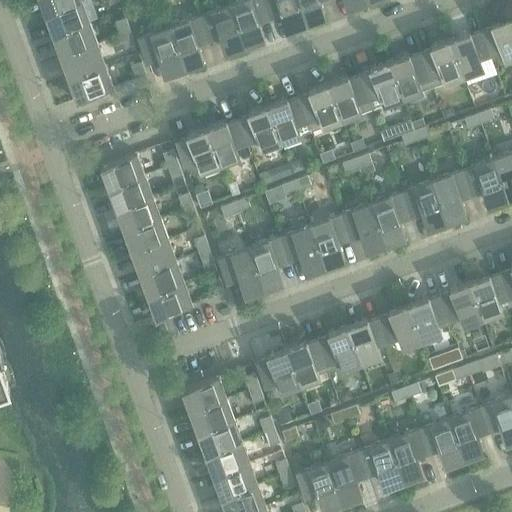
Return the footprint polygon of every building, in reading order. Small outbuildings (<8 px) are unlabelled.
[(40,0),(45,13),(80,0),(40,0)] [(53,34),(90,21),(81,0),(80,0),(45,13),(53,34)] [(264,34),(258,18),(269,14),(263,0),(241,0),(231,4),(245,42),(264,34)] [(280,10),(286,26),(305,19),(298,0),(263,0),(269,14),(280,10)] [(298,0),(305,19),(325,12),(320,0),(298,0)] [(219,32),(225,49),(245,42),(231,4),(200,15),(208,37),(219,32)] [(203,57),(197,41),(208,37),(200,15),(170,26),(184,64),(203,57)] [(511,16),(511,15),(492,22),(493,25),(481,29),(489,51),(500,47),(505,60),(511,57),(511,16)] [(125,17),(115,21),(120,34),(130,30),(125,17)] [(61,56),(97,42),(90,21),(53,34),(61,56)] [(159,55),(164,71),(184,64),(170,26),(139,37),(147,59),(159,55)] [(483,68),(478,55),(489,51),(481,29),(470,33),(469,30),(450,37),(464,75),(483,68)] [(124,47),(135,43),(130,30),(120,34),(124,47)] [(421,51),(433,86),(464,75),(450,37),(431,44),(432,47),(421,51)] [(68,77),(105,64),(97,42),(61,56),(68,77)] [(408,53),(389,60),(403,97),(433,86),(421,51),(409,55),(408,53)] [(371,70),(360,74),(372,108),(403,97),(389,60),(370,67),(371,70)] [(131,64),(136,78),(146,74),(141,61),(131,64)] [(76,99),(113,86),(105,64),(68,77),(76,99)] [(347,75),(328,82),(342,119),(372,108),(360,74),(348,78),(347,75)] [(310,92),(299,96),(311,131),(342,119),(328,82),(309,89),(310,92)] [(475,98),(477,105),(486,102),(484,94),(475,98)] [(267,104),(281,142),(311,131),(299,96),(288,100),(287,97),(267,104)] [(257,135),(262,149),(281,142),(267,104),(248,111),(249,114),(238,118),(246,139),(257,135)] [(453,109),(448,106),(443,108),(446,116),(454,113),(453,109)] [(481,122),(494,118),(491,107),(477,112),(481,122)] [(477,112),(464,117),(468,127),(481,122),(477,112)] [(239,157),(234,144),(246,139),(238,118),(227,122),(226,119),(206,126),(220,164),(239,157)] [(414,128),(425,124),(423,118),(412,122),(414,128)] [(418,139),(431,134),(427,124),(425,124),(414,128),(418,139)] [(196,158),(201,171),(220,164),(206,126),(187,133),(188,136),(176,140),(184,162),(196,158)] [(414,128),(401,133),(405,144),(418,139),(414,128)] [(384,138),(392,135),(390,131),(386,129),(381,130),(384,138)] [(362,138),(351,142),(354,151),(365,146),(362,138)] [(173,148),(162,152),(167,165),(178,161),(173,148)] [(332,149),(320,153),(323,162),(335,157),(332,149)] [(511,150),(494,157),(507,195),(511,192),(511,150)] [(137,151),(100,164),(108,187),(145,173),(137,151)] [(359,167),(372,162),(368,151),(355,156),(359,167)] [(355,156),(342,161),(346,172),(359,167),(355,156)] [(488,202),(507,195),(494,157),(463,168),(471,190),(482,186),(488,202)] [(293,172),(304,169),(301,163),(294,160),(288,162),(292,173),(293,172)] [(178,161),(167,165),(175,187),(185,183),(183,175),(178,161)] [(288,162),(278,165),(282,177),(292,173),(288,162)] [(372,162),(359,167),(362,173),(375,169),(372,162)] [(460,194),(471,190),(463,168),(433,179),(446,217),(465,210),(460,194)] [(145,173),(108,187),(116,208),(153,195),(145,173)] [(312,184),(308,174),(294,178),(298,189),(312,184)] [(281,183),(285,194),(298,189),(294,178),(281,183)] [(427,224),(446,217),(433,179),(402,190),(410,212),(421,208),(427,224)] [(207,189),(196,193),(200,206),(212,202),(207,189)] [(399,216),(410,212),(402,190),(372,201),(386,239),(405,232),(399,216)] [(188,191),(178,195),(183,208),(193,204),(188,191)] [(153,195),(116,208),(124,230),(161,216),(153,195)] [(251,207),(247,196),(233,201),(237,211),(251,207)] [(220,205),(224,216),(237,211),(233,201),(220,205)] [(366,246),(386,239),(372,201),(341,212),(349,234),(360,230),(366,246)] [(187,221),(198,217),(193,204),(183,208),(187,221)] [(338,238),(349,234),(341,212),(311,224),(325,261),(344,254),(338,238)] [(161,216),(124,230),(132,251),(168,238),(161,216)] [(305,268),(325,261),(311,224),(280,235),(288,256),(299,252),(305,268)] [(204,234),(193,238),(198,251),(209,247),(204,234)] [(283,276),(277,260),(288,256),(280,235),(250,246),(264,283),(283,276)] [(139,273),(176,259),(168,238),(132,251),(139,273)] [(239,274),(244,290),(264,283),(250,246),(219,257),(227,279),(239,274)] [(203,264),(214,260),(209,247),(198,251),(203,264)] [(147,294),(184,281),(176,259),(139,273),(147,294)] [(511,267),(501,272),(511,302),(511,264),(511,265),(511,267)] [(483,317),(502,310),(502,309),(511,304),(511,302),(501,272),(490,276),(489,273),(469,280),(483,317)] [(209,282),(214,295),(225,291),(220,278),(209,282)] [(450,287),(451,290),(440,294),(448,315),(459,311),(464,324),(483,317),(469,280),(450,287)] [(155,316),(192,303),(184,281),(147,294),(155,316)] [(429,298),(428,295),(408,302),(422,340),(441,333),(439,327),(451,323),(448,315),(440,294),(429,298)] [(389,309),(390,312),(379,316),(387,337),(398,333),(403,347),(422,340),(408,302),(389,309)] [(368,320),(367,317),(347,324),(361,362),(380,355),(376,342),(387,337),(379,316),(368,320)] [(329,334),(318,338),(329,369),(340,365),(342,369),(361,362),(347,324),(328,331),(329,334)] [(300,384),(320,377),(318,373),(329,369),(318,338),(307,342),(306,339),(287,346),(300,384)] [(443,351),(448,363),(463,358),(460,350),(459,345),(443,351)] [(276,378),(281,391),(300,384),(287,346),(267,353),(268,356),(257,360),(264,382),(276,378)] [(482,369),(478,358),(465,363),(469,374),(482,369)] [(0,391),(10,388),(0,361),(0,391)] [(465,363),(452,368),(456,378),(469,374),(465,363)] [(387,374),(391,384),(402,380),(399,370),(387,374)] [(255,372),(244,376),(249,389),(259,385),(255,372)] [(218,374),(181,388),(190,410),(226,397),(218,374)] [(421,391),(417,380),(404,385),(408,396),(421,391)] [(254,402),(264,398),(259,385),(249,389),(254,402)] [(404,385),(391,390),(395,401),(408,396),(404,385)] [(352,398),(350,390),(345,388),(337,391),(341,402),(352,398)] [(505,438),(511,435),(511,397),(511,393),(491,400),(480,404),(488,426),(499,422),(505,438)] [(197,432),(234,418),(226,397),(190,410),(197,432)] [(319,410),(315,398),(307,401),(311,413),(319,410)] [(360,413),(356,403),(343,407),(347,418),(360,413)] [(286,404),(276,408),(281,424),(292,420),(286,404)] [(477,430),(488,426),(480,404),(469,409),(450,416),(463,453),(483,446),(477,430)] [(343,407),(330,412),(334,423),(347,418),(343,407)] [(270,414),(260,418),(264,432),(275,428),(270,414)] [(444,460),(463,453),(450,416),(431,423),(419,427),(427,448),(438,444),(444,460)] [(205,453),(242,440),(234,418),(197,432),(205,453)] [(299,436),(295,425),(282,430),(286,441),(299,436)] [(416,452),(427,448),(419,427),(408,431),(389,438),(403,475),(422,468),(416,452)] [(269,445),(280,441),(275,428),(264,432),(269,445)] [(383,482),(403,475),(389,438),(370,445),(358,449),(366,471),(377,466),(383,482)] [(213,475),(250,461),(242,440),(205,453),(213,475)] [(342,498),(361,491),(355,475),(366,471),(358,449),(347,453),(328,460),(342,498)] [(286,457),(275,461),(280,474),(291,470),(286,457)] [(317,489),(323,504),(342,498),(328,460),(309,467),(297,471),(305,493),(317,489)] [(221,496),(258,482),(250,461),(213,475),(221,496)] [(285,487),(295,483),(291,470),(280,474),(285,487)] [(258,482),(221,496),(226,511),(243,511),(265,504),(258,482)] [(293,511),(305,511),(302,501),(291,505),(293,511)]
